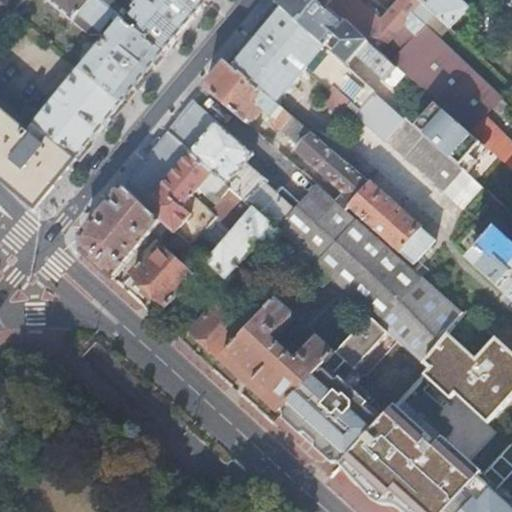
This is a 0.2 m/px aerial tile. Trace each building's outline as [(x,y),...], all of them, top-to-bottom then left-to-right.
[(0,0),(0,178),(36,209),(76,160),(35,126),(30,132),(0,107),(0,0)] [(1,0),(12,10),(20,0),(1,0)] [(107,40),(83,69),(123,103),(144,77),(161,58),(94,0),(46,0),(87,35),(99,33),(107,40)] [(172,43),(205,5),(199,0),(94,0),(161,58),(172,43)] [(319,0),(278,0),(275,4),(325,48),(333,39),(390,89),(395,88),(405,76),(319,0)] [(319,0),(405,76),(406,76),(436,104),(481,144),(511,171),(511,142),(485,114),(501,95),(424,25),(434,14),(418,0),(400,0),(381,23),(354,0),(319,0)] [(418,0),(434,14),(448,27),(466,8),(457,0),(418,0)] [(226,61),(277,105),(306,72),(328,92),(321,101),(339,117),(347,109),(355,116),(375,94),(325,48),(275,4),(226,61)] [(202,89),(244,125),(260,107),(272,119),(268,123),(277,131),(279,129),(289,138),(295,143),(306,130),(277,105),(226,61),(202,89)] [(83,69),(35,126),(76,160),(84,151),(110,119),(123,103),(83,69)] [(375,94),(355,116),(461,211),(481,188),(459,168),(414,128),(375,94)] [(242,166),(250,156),(218,127),(219,125),(192,100),(166,133),(123,185),(170,228),(179,237),(192,248),(220,220),(236,234),(256,213),(285,238),(301,252),(314,263),(334,282),(354,299),(374,317),(392,333),(421,359),(461,314),(420,278),(409,269),(345,213),(336,205),(315,187),(299,204),(281,188),(272,198),(262,189),(264,186),(271,179),(253,163),(247,170),(242,166)] [(481,144),(436,104),(414,128),(459,168),(481,144)] [(294,151),(344,194),(336,205),(345,213),(347,210),(369,185),(310,134),(294,151)] [(123,185),(80,237),(83,252),(111,278),(155,230),(160,234),(163,237),(170,228),(123,185)] [(432,241),(369,185),(347,210),(411,266),(415,262),(432,241)] [(234,235),(209,264),(227,281),(260,246),(270,254),(285,238),(256,213),(236,234),(234,235)] [(511,244),(496,230),(467,263),(511,301),(511,244)] [(172,245),(191,262),(198,254),(192,248),(179,237),(172,245)] [(159,245),(132,274),(152,292),(140,304),(156,319),(196,277),(159,245)] [(301,252),(284,270),(296,282),(306,271),(314,263),(301,252)] [(415,262),(411,266),(409,269),(420,278),(425,271),(415,262)] [(306,271),(327,290),(329,289),(334,282),(314,263),(306,271)] [(329,289),(347,305),(354,299),(334,282),(329,289)] [(221,298),(191,329),(219,354),(248,323),(221,298)] [(279,299),(223,357),(282,412),(300,394),(313,380),(334,358),(338,354),(322,338),(299,361),(280,343),(302,321),(279,299)] [(300,394),(282,412),(341,465),(385,419),(345,381),(392,333),(374,317),(338,354),(334,358),(313,380),(300,394)] [(494,335),(479,353),(489,361),(504,344),(494,335)] [(431,371),(412,391),(433,411),(452,391),(431,371)] [(407,420),(400,427),(427,452),(454,479),(462,471),(407,420)] [(400,427),(359,470),(387,496),(427,452),(400,427)] [(511,445),(493,469),(508,481),(511,476),(511,445)] [(427,452),(387,496),(403,511),(422,511),(454,479),(427,452)] [(359,470),(351,478),(387,511),(403,511),(387,496),(359,470)] [(497,486),(483,473),(446,511),(511,511),(511,507),(493,491),(497,486)]
